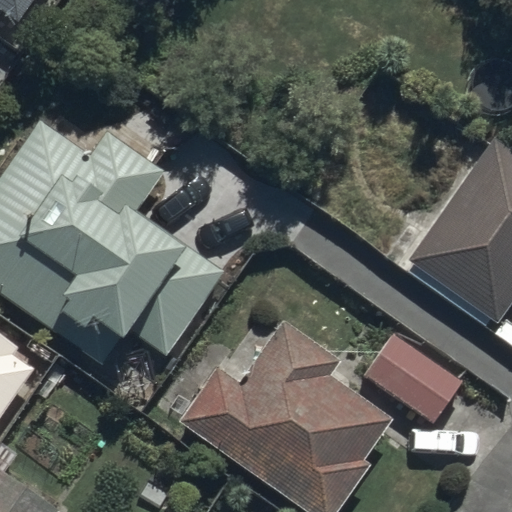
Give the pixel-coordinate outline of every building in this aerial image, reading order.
[(0,0),(0,11),(17,24),(33,0),(0,0)] [(36,132),(0,182),(0,310),(100,381),(124,347),(160,373),(222,286),(131,221),(160,182),(103,141),(85,167),(36,132)] [(511,305),(511,162),(489,147),(404,272),(494,333),(511,305)] [(212,376),(171,435),(283,511),(336,511),(361,477),(354,472),(384,429),(327,391),(338,375),(277,333),(236,393),(212,376)] [(386,342),(355,385),(426,435),(456,392),(386,342)] [(0,425),(32,382),(9,364),(13,358),(0,348),(0,425)] [(0,456),(0,511),(43,511),(1,479),(12,465),(0,456)]
